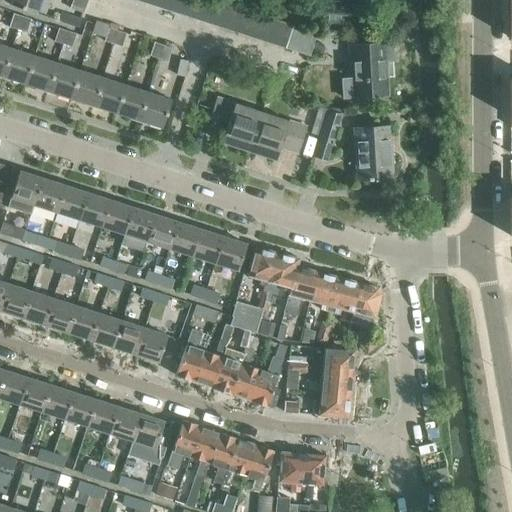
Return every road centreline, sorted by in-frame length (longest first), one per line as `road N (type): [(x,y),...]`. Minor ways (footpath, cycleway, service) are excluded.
road 1 (tertiary): [(0,127),(399,256)]
road 2 (residential): [(0,340),(264,424),(397,441)]
road 3 (tertiary): [(484,254),(476,0)]
road 4 (residential): [(397,441),(411,395),(399,256)]
road 5 (tertiary): [(511,429),(484,254)]
